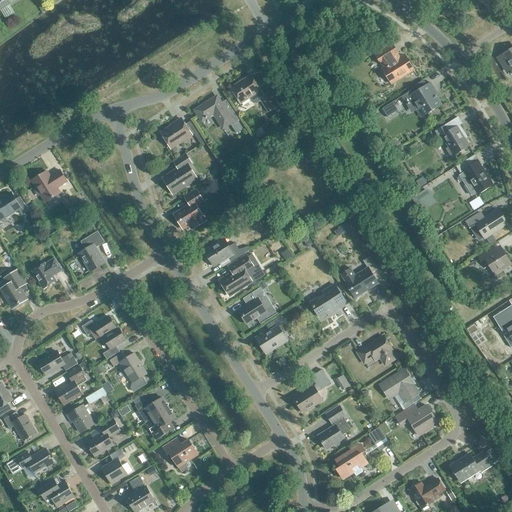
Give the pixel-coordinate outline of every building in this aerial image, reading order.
[(0,0),(0,8),(9,3),(7,0),(0,0)] [(298,53),(303,50),(297,40),(292,44),(298,53)] [(391,83),(413,69),(405,55),(400,59),(397,53),(398,52),(393,44),(375,55),(380,63),(382,63),(385,68),(383,69),(391,83)] [(511,69),(511,48),(498,57),(507,72),(511,69)] [(271,92),(264,96),(261,91),(251,75),(230,87),(241,104),(250,98),(253,102),(256,103),(261,100),(268,111),(279,104),(271,92)] [(413,90),(401,97),(404,101),(410,97),(422,117),(441,105),(437,99),(437,98),(434,92),(435,91),(433,89),(434,89),(430,82),(414,92),(413,90)] [(243,129),(238,121),(239,120),(232,109),(227,112),(217,96),(195,110),(202,121),(208,117),(214,114),(223,128),(230,123),(236,133),(243,129)] [(392,102),(382,109),(387,117),(397,111),(392,102)] [(175,124),(163,132),(172,147),(192,134),(191,134),(182,119),(175,123),(175,124)] [(469,146),(457,126),(459,125),(455,119),(436,130),(453,156),(469,146)] [(186,166),(191,162),(186,155),(175,162),(180,169),(174,173),(173,172),(165,177),(175,192),(195,179),(186,166)] [(469,158),(456,166),(461,175),(460,176),(472,195),(475,193),(493,182),(480,162),(474,166),(469,158)] [(57,187),(67,181),(60,170),(50,176),(47,171),(32,180),(46,202),(61,193),(57,187)] [(428,189),(413,198),(421,211),(436,202),(428,189)] [(184,227),(190,224),(193,228),(205,220),(202,216),(203,216),(196,205),(203,200),(197,190),(186,197),(190,205),(176,214),(184,227)] [(20,196),(15,199),(11,193),(0,200),(0,225),(2,224),(0,221),(0,219),(18,208),(22,215),(29,211),(20,196)] [(86,212),(80,202),(74,205),(80,215),(86,212)] [(484,237),(507,223),(498,209),(484,218),(481,213),(466,222),(470,228),(476,224),(484,237)] [(95,247),(104,242),(98,231),(81,241),(85,249),(79,253),(90,271),(104,262),(95,247)] [(493,236),(487,239),(490,244),(496,241),(493,236)] [(248,246),(239,249),(235,242),(228,247),(223,240),(205,251),(215,265),(227,257),(231,262),(250,250),(248,246)] [(501,267),(511,261),(499,242),(477,255),(481,261),(485,259),(495,276),(503,271),(501,267)] [(233,273),(223,279),(232,294),(250,282),(251,283),(260,278),(255,270),(260,266),(253,254),(248,257),(247,256),(229,267),(233,273)] [(378,269),(370,256),(363,260),(368,268),(355,276),(350,268),(341,274),(346,281),(345,282),(355,298),(378,283),(372,273),(378,269)] [(53,276),(62,270),(54,258),(45,264),(44,263),(33,270),(44,288),(56,281),(53,276)] [(13,307),(26,299),(19,288),(25,284),(17,270),(5,277),(9,284),(1,289),(13,307)] [(334,311),(346,303),(335,284),(322,292),(324,294),(311,303),(320,317),(333,309),(334,311)] [(248,323),(258,317),(261,323),(260,323),(261,324),(278,313),(277,312),(276,314),(266,298),(265,299),(258,289),(247,296),(251,302),(239,309),(248,323)] [(511,304),(493,317),(499,325),(503,332),(506,330),(509,335),(505,337),(510,346),(511,345),(511,304)] [(92,320),(82,326),(88,336),(91,333),(95,340),(100,337),(116,327),(109,316),(95,325),(92,320)] [(264,333),(256,338),(261,346),(263,345),(267,351),(272,348),(273,349),(280,345),(279,343),(284,340),(281,334),(283,333),(279,327),(285,323),(281,316),(266,325),(270,331),(265,334),(264,333)] [(467,328),(471,333),(478,329),(474,323),(467,328)] [(116,346),(126,339),(119,328),(103,338),(110,349),(103,353),(107,359),(120,351),(116,346)] [(385,365),(396,358),(391,350),(392,349),(383,336),(358,352),(364,363),(374,357),(376,360),(380,357),(385,365)] [(70,360),(68,355),(62,358),(57,351),(38,363),(46,375),(62,365),(65,371),(77,363),(74,357),(70,360)] [(142,377),(147,373),(134,353),(127,358),(123,352),(110,360),(114,367),(120,363),(132,383),(131,388),(134,392),(147,384),(142,377)] [(86,375),(80,366),(68,374),(72,381),(55,391),(64,405),(82,394),(78,386),(87,380),(84,376),(86,375)] [(317,392),(331,383),(322,369),(311,376),(316,384),(294,398),(303,412),(322,400),(317,392)] [(410,398),(418,394),(411,383),(413,382),(405,370),(381,385),(389,398),(399,391),(405,401),(401,403),(405,409),(414,403),(410,398)] [(0,384),(0,415),(11,409),(8,403),(13,400),(9,394),(2,383),(0,384)] [(89,404),(106,394),(103,387),(85,398),(89,404)] [(147,398),(135,406),(141,416),(146,422),(152,419),(169,408),(162,397),(150,404),(147,398)] [(80,432),(94,424),(83,405),(67,415),(72,422),(74,421),(80,432)] [(418,411),(414,405),(396,416),(401,425),(409,420),(419,435),(438,423),(431,413),(432,412),(427,405),(418,411)] [(342,435),(351,429),(344,417),(346,416),(340,406),(326,414),(332,424),(334,423),(336,425),(319,435),(323,441),(322,442),(326,449),(334,444),(335,445),(345,439),(342,435)] [(156,425),(150,429),(156,439),(168,432),(174,428),(170,422),(176,418),(169,408),(152,419),(156,425)] [(24,441),(36,433),(25,414),(20,418),(17,411),(4,419),(9,429),(15,425),(24,441)] [(109,436),(120,430),(113,419),(100,427),(104,433),(87,443),(95,456),(113,445),(109,436)] [(379,427),(368,434),(380,451),(390,444),(379,427)] [(169,454),(179,468),(181,471),(193,463),(191,460),(199,455),(189,439),(181,444),(177,438),(162,447),(167,455),(169,454)] [(360,467),(367,463),(364,457),(367,454),(361,445),(336,460),(346,476),(353,472),(355,475),(363,471),(360,467)] [(17,458),(6,464),(13,475),(23,468),(29,465),(36,476),(48,469),(46,466),(53,462),(54,463),(54,462),(46,448),(31,457),(27,451),(17,458)] [(113,461),(102,468),(112,485),(120,480),(119,479),(127,474),(132,471),(127,462),(122,465),(119,460),(125,456),(121,448),(110,455),(113,461)] [(481,472),(492,465),(485,453),(474,459),(471,454),(463,459),(462,457),(453,463),(454,465),(450,467),(459,481),(467,477),(468,479),(474,475),(473,473),(479,469),(481,472)] [(127,498),(135,511),(154,500),(146,486),(144,487),(141,483),(143,482),(140,476),(129,482),(136,492),(127,498)] [(422,483),(410,490),(422,509),(434,502),(432,498),(445,490),(438,478),(424,487),(422,483)] [(47,503),(53,500),(57,507),(74,496),(65,480),(57,485),(54,479),(38,488),(47,503)] [(451,490),(446,493),(452,501),(456,498),(451,490)] [(74,501),(66,507),(69,511),(78,507),(74,501)] [(398,511),(392,501),(375,511),(398,511)]
